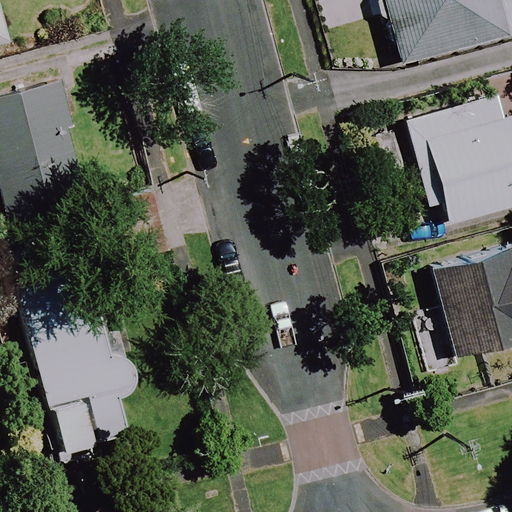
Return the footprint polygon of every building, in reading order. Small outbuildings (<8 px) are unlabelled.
[(511,0),(375,0),(391,64),(511,35),(511,0)] [(56,85),(0,95),(0,232),(81,218),(56,85)] [(511,90),(396,122),(420,212),(437,208),(441,223),(511,204),(511,90)] [(511,339),(511,245),(423,269),(445,356),(511,339)] [(78,264),(36,276),(3,286),(51,452),(126,431),(78,264)]
